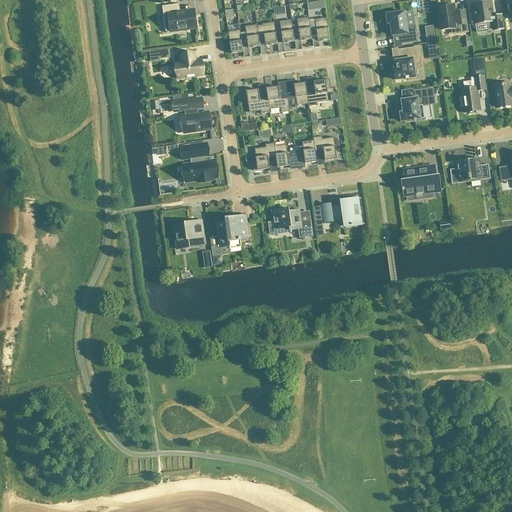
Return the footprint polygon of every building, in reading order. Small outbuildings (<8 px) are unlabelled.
[(491,1),(472,3),(475,25),(476,33),(488,32),(493,31),(493,32),(503,31),(501,15),(493,16),(491,1)] [(196,28),(194,13),(193,11),(180,13),(178,5),(162,7),(163,17),(168,16),(170,32),(178,31),(178,32),(186,31),(186,30),(196,28)] [(453,6),(438,8),(439,21),(437,21),(439,29),(441,29),(441,31),(456,29),(456,26),(460,26),(461,34),(468,33),(466,19),(460,20),(459,11),(458,11),(458,12),(454,13),(453,6)] [(404,13),(386,15),(387,24),(390,24),(392,36),(399,35),(400,45),(417,42),(415,26),(406,28),(404,13)] [(298,30),(293,31),(293,37),(299,36),(300,42),(312,40),(311,37),(309,24),(308,18),(297,20),(298,30)] [(317,36),(317,42),(329,40),(326,19),(314,21),(315,23),(309,24),(311,37),(317,36)] [(294,42),(293,37),(293,31),(291,21),(279,23),(280,31),(275,31),(276,39),(281,38),(282,44),(294,42)] [(262,26),(257,27),(259,41),(264,41),(265,47),(266,46),(277,45),(276,39),(275,31),(274,23),(262,25),(262,26)] [(427,25),(429,39),(435,38),(433,25),(427,25)] [(259,47),(259,41),(257,27),(256,26),(245,27),(245,34),(240,34),(241,44),(247,43),(248,49),(260,47),(259,47)] [(240,31),(228,33),(231,54),(243,53),(241,44),(240,34),(240,31)] [(395,79),(395,81),(405,80),(408,80),(408,81),(417,80),(416,71),(414,71),(413,66),(420,65),(418,48),(397,51),(399,61),(395,62),(396,69),(394,69),(394,71),(392,71),(393,80),(395,79)] [(168,51),(158,52),(159,60),(169,58),(168,51)] [(178,80),(203,76),(200,60),(195,61),(194,54),(180,56),(181,63),(176,64),(178,80)] [(483,77),(470,79),(471,87),(469,87),(469,89),(461,91),(463,99),(460,99),(461,108),(464,107),(465,114),(469,113),(469,115),(476,114),(476,112),(480,111),(477,95),(479,95),(478,91),(485,90),(483,77)] [(314,88),(310,89),(306,89),(305,84),(308,108),(317,107),(317,104),(328,102),(326,90),(330,90),(329,80),(313,82),(314,88)] [(294,91),(286,92),(289,113),(290,113),(288,100),(295,99),(296,107),(308,105),(308,108),(305,84),(293,85),(294,91)] [(509,84),(494,86),(494,87),(492,87),(493,95),(496,94),(498,109),(511,106),(511,103),(511,101),(511,100),(511,87),(510,88),(509,84)] [(281,114),(289,113),(286,92),(278,93),(278,87),(266,89),(269,113),(270,113),(269,111),(280,109),(281,114)] [(266,95),(262,96),(259,96),(258,90),(242,93),(243,102),(247,101),(249,114),(260,112),(261,115),(269,113),(266,89),(266,95)] [(400,114),(401,122),(404,122),(404,124),(415,122),(416,122),(416,120),(424,119),(422,107),(425,106),(424,99),(433,97),(432,90),(412,93),(413,99),(401,101),(403,114),(400,114)] [(195,101),(173,104),(174,113),(184,111),(185,117),(182,118),(184,133),(210,130),(208,114),(197,115),(196,111),(196,110),(196,109),(195,101)] [(322,137),(313,139),(316,163),(317,163),(316,157),(320,156),(324,156),(324,162),(340,160),(339,150),(335,151),(333,138),(322,140),(322,137)] [(302,147),(294,148),(296,160),(304,159),(305,165),(316,163),(313,139),(312,139),(313,141),(302,143),(302,147)] [(252,163),(253,172),(269,170),(268,164),(272,163),(276,163),(277,169),(277,168),(274,144),(265,145),(265,148),(254,150),(256,162),(252,163)] [(288,161),(296,160),(294,148),(295,152),(287,153),(286,145),(275,147),(274,144),(277,168),(289,167),(288,161)] [(206,145),(199,146),(182,148),(183,160),(190,159),(191,165),(183,166),(186,183),(198,181),(199,183),(212,181),(211,179),(217,178),(215,162),(205,163),(204,157),(208,156),(206,145)] [(511,156),(510,157),(511,167),(499,168),(501,182),(511,180),(511,156)] [(478,161),(456,164),(457,170),(449,171),(450,179),(459,177),(459,181),(467,180),(469,180),(469,183),(490,180),(488,165),(479,167),(478,161)] [(403,189),(401,189),(402,192),(403,191),(404,197),(406,196),(415,195),(416,201),(425,199),(424,194),(432,193),(440,192),(438,177),(437,177),(435,177),(434,169),(426,170),(418,171),(418,172),(416,172),(415,172),(415,173),(413,173),(412,170),(403,171),(405,181),(402,182),(403,189)] [(345,228),(365,225),(365,224),(360,225),(357,200),(361,199),(341,202),(342,206),(330,208),(330,205),(321,207),(324,224),(332,222),(332,221),(344,220),(345,228)] [(311,222),(300,224),(298,211),(283,213),(283,210),(271,212),(273,222),(267,223),(267,224),(273,223),(274,230),(289,228),(289,231),(298,230),(299,239),(313,237),(311,237),(309,223),(311,223),(311,222)] [(246,215),(232,217),(224,218),(225,222),(215,224),(219,247),(219,249),(229,248),(229,250),(241,248),(240,241),(249,240),(246,215)] [(203,238),(202,226),(201,222),(184,224),(184,226),(174,227),(177,250),(189,249),(188,241),(203,238)] [(220,257),(219,249),(219,247),(211,248),(212,258),(220,257)] [(209,252),(202,253),(205,269),(212,268),(209,252)]
